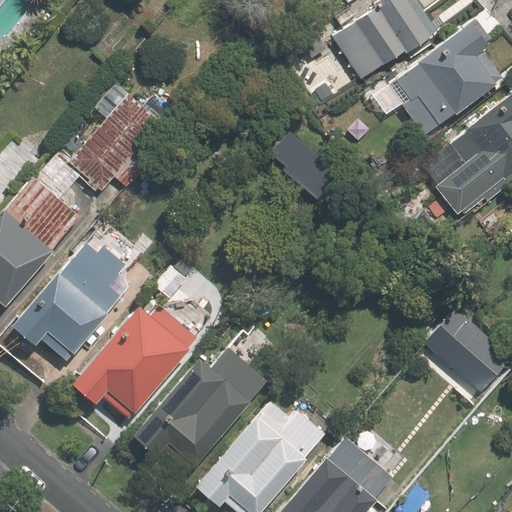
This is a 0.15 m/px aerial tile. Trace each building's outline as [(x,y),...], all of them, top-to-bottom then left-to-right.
[(438,26),(421,0),(376,0),(329,29),(357,76),(359,79),(440,30),(438,26)] [(494,39),(474,15),(388,83),(428,134),(503,76),(481,50),(494,39)] [(511,89),(452,139),(467,157),(437,181),(461,210),(511,168),(511,89)] [(74,149),(68,154),(100,189),(113,177),(124,189),(144,169),(131,155),(165,124),(133,90),(94,127),(87,119),(65,140),(74,149)] [(37,172),(0,212),(0,296),(9,304),(59,249),(55,245),(84,214),(37,172)] [(89,238),(15,321),(38,341),(49,328),(76,351),(111,311),(109,309),(124,292),(112,281),(129,262),(105,241),(100,247),(89,238)] [(175,263),(155,284),(171,299),(191,278),(175,263)] [(288,334),(320,279),(303,269),(271,325),(288,334)] [(199,337),(144,294),(76,380),(102,401),(110,390),(139,413),(199,337)] [(511,359),(511,352),(456,303),(425,338),(484,391),(511,359)] [(222,372),(206,357),(136,432),(154,449),(168,433),(197,460),(277,374),(247,346),(222,372)] [(421,385),(399,367),(380,392),(402,409),(421,385)] [(248,511),(259,511),(310,456),(307,453),(326,432),(297,405),(290,413),(272,397),(269,401),(198,480),(222,502),(229,494),(248,511)] [(511,409),(496,400),(482,422),(506,437),(511,426),(511,409)] [(391,476),(345,435),(275,511),(368,511),(382,498),(376,493),(391,476)]
